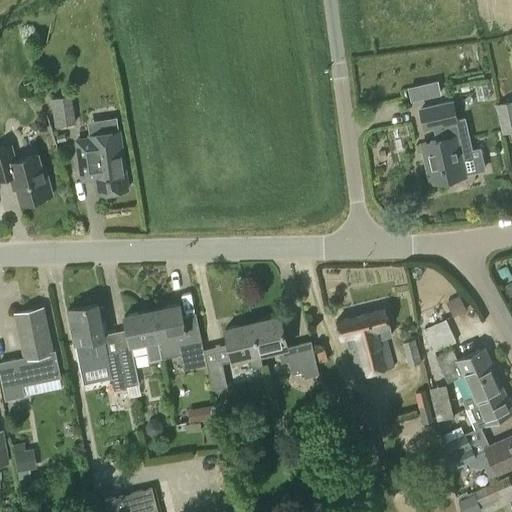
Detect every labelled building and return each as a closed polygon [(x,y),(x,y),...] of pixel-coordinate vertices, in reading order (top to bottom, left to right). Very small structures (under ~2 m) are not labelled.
[(437,80),(407,87),(411,101),(441,94),(437,80)] [(71,95),(50,98),(55,126),(75,123),(71,95)] [(501,133),(511,131),(511,99),(498,103),(495,103),(501,133)] [(421,143),(430,183),(482,171),(477,148),(472,150),(465,115),(455,118),(456,122),(432,127),(434,140),(421,143)] [(121,149),(118,131),(89,135),(89,138),(76,140),(81,168),(94,166),(97,193),(127,188),(121,149)] [(15,160),(11,144),(0,146),(0,178),(13,175),(21,203),(52,194),(45,168),(42,169),(37,154),(15,160)] [(74,342),(104,336),(97,303),(68,309),(74,342)] [(150,309),(161,357),(180,353),(183,368),(205,364),(199,329),(185,332),(179,303),(150,309)] [(393,367),(383,327),(389,325),(384,308),(336,321),(340,337),(345,336),(356,377),(393,367)] [(39,323),(36,309),(16,313),(25,358),(51,352),(44,321),(39,323)] [(148,359),(161,357),(150,309),(124,315),(130,344),(145,341),(148,359)] [(251,321),(260,354),(287,348),(279,315),(251,321)] [(456,341),(445,318),(423,328),(434,351),(456,341)] [(259,354),(260,354),(251,321),(224,328),(233,361),(247,357),(249,364),(254,367),(262,365),(259,354)] [(408,365),(421,362),(414,339),(402,342),(408,365)] [(473,398),(501,385),(484,347),(458,359),(452,347),(435,355),(447,381),(462,374),(472,396),(473,398)] [(119,350),(126,386),(138,384),(131,348),(119,350)] [(319,362),(327,359),(323,348),(315,351),(319,362)] [(126,387),(126,386),(119,350),(107,353),(114,390),(126,388),(126,387)] [(222,362),(207,365),(211,389),(226,386),(222,362)] [(437,420),(453,416),(445,384),(429,388),(437,420)] [(511,404),(511,401),(510,397),(506,396),(501,385),(473,398),(472,396),(463,401),(475,428),(511,411),(511,409),(511,407),(511,404)] [(433,421),(425,389),(414,392),(418,409),(419,408),(423,423),(433,421)] [(341,424),(367,418),(363,402),(337,408),(341,424)] [(344,440),(358,437),(356,425),(341,427),(344,440)] [(0,464),(9,463),(3,429),(0,429),(0,464)] [(465,434),(442,443),(447,454),(470,444),(465,434)] [(470,444),(447,454),(453,468),(468,462),(475,458),(478,466),(479,468),(484,466),(489,477),(497,473),(511,466),(511,434),(485,446),(486,449),(474,454),(470,444)] [(33,448),(13,452),(17,471),(36,468),(33,448)] [(363,481),(361,474),(351,477),(359,511),(377,507),(370,479),(363,481)] [(480,507),(498,500),(497,496),(511,489),(511,485),(508,476),(468,494),(468,495),(473,493),(479,508),(480,507)] [(157,511),(151,487),(91,502),(93,511),(157,511)] [(479,508),(473,493),(468,495),(457,500),(462,511),(477,511),(482,510),(480,507),(479,508)]
